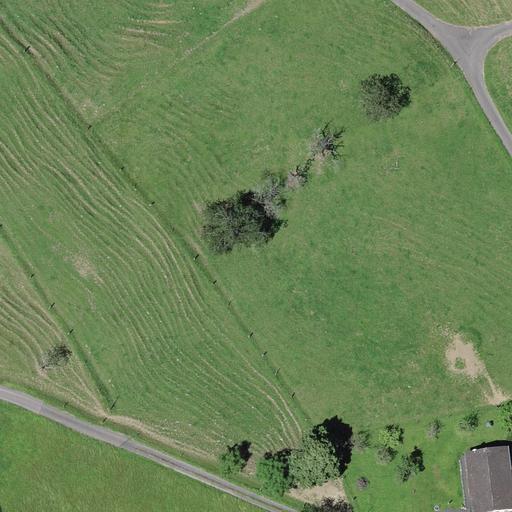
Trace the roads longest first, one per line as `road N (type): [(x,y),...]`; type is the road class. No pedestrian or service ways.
road 1 (track): [(0,394),(291,511)]
road 2 (track): [(511,144),(463,53),(398,0)]
